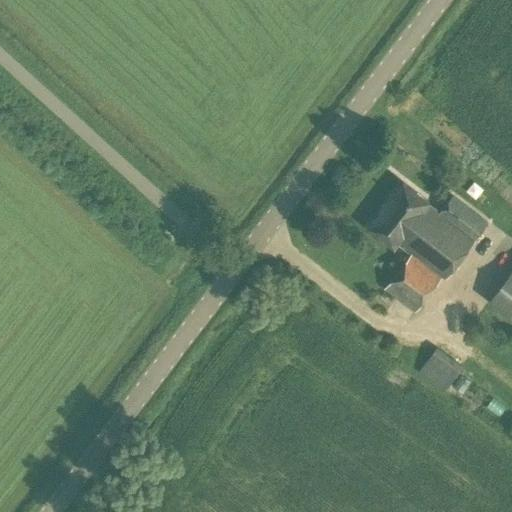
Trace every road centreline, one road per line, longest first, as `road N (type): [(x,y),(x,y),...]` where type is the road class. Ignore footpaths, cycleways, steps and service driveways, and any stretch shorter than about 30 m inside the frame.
road 1 (unclassified): [(233,268),(438,0)]
road 2 (unclassified): [(233,268),(0,61)]
road 3 (unclassified): [(51,511),(233,268)]
